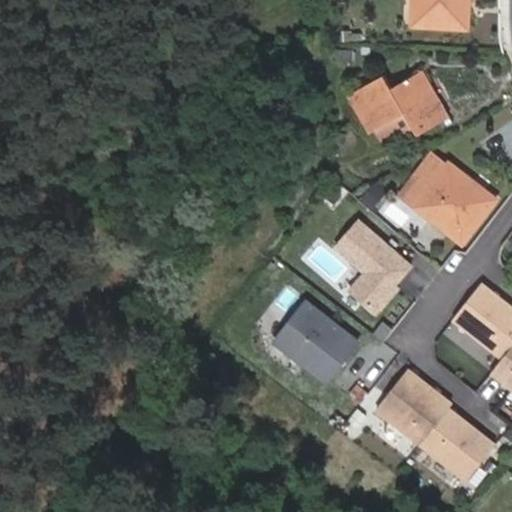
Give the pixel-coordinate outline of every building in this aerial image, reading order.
[(469,28),(470,0),(416,0),(416,25),(469,28)] [(384,75),(349,95),(369,132),(375,129),(384,144),(415,128),(419,135),(450,118),(424,71),(392,87),(384,75)] [(433,152),(419,170),(437,183),(450,165),(433,152)] [(464,241),(496,199),(450,165),(437,183),(419,170),(401,194),(464,241)] [(360,219),(336,246),(366,271),(350,289),(377,312),(399,287),(396,283),(412,264),(360,219)] [(511,305),(485,284),(457,320),(507,358),(496,373),(511,385),(511,305)] [(311,302),(282,339),(334,380),(363,343),(311,302)] [(412,370),(381,410),(425,444),(453,409),(456,405),(412,370)] [(500,445),(453,409),(425,444),(473,481),(500,445)]
